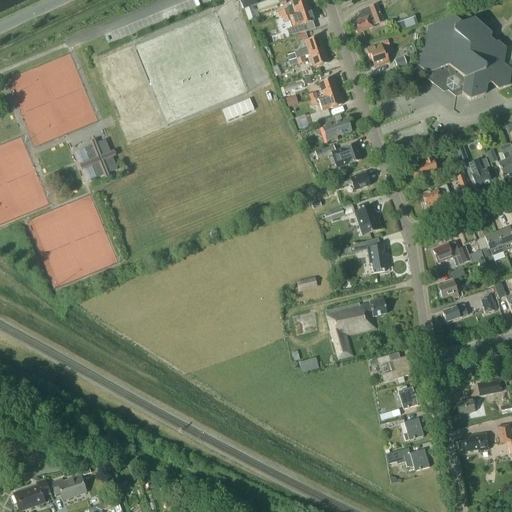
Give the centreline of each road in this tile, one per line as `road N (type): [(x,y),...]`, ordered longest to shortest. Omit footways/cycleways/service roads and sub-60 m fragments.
road 1 (residential): [(406,229),(327,0)]
road 2 (residential): [(460,511),(429,360)]
road 3 (residential): [(429,360),(406,229)]
